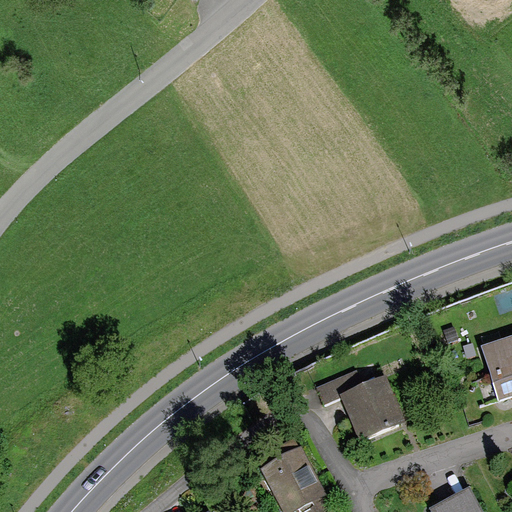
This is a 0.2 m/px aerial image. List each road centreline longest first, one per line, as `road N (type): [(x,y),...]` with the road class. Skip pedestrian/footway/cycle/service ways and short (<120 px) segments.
road 1 (secondary): [(511,240),(307,323),(182,401),(72,511)]
road 2 (tertiary): [(247,0),(0,215)]
road 3 (residential): [(380,475),(511,433)]
